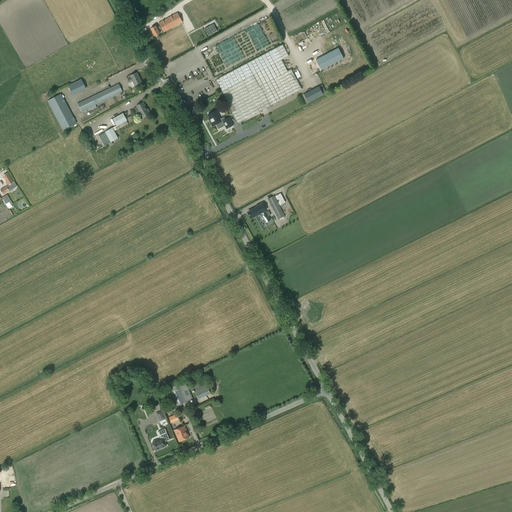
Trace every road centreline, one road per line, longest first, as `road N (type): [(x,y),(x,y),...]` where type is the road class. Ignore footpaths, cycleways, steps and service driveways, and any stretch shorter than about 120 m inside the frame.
road 1 (unclassified): [(327,391),(116,0)]
road 2 (unclassified): [(53,511),(327,391)]
road 3 (unclassified): [(391,511),(327,391)]
